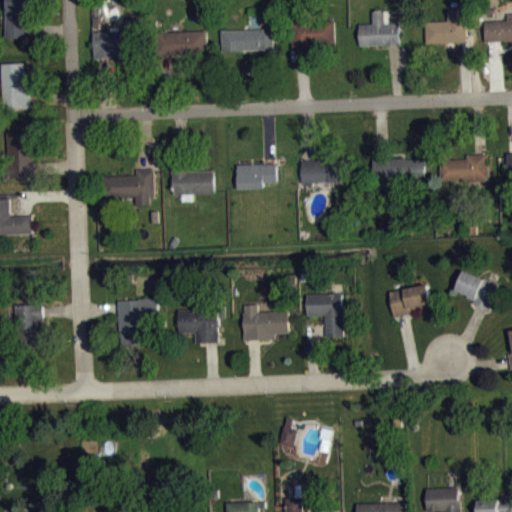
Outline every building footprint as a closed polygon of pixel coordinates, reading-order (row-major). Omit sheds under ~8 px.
[(7,0),(7,10),(6,10),(6,36),(28,37),(29,9),(27,9),(27,0),(7,0)] [(428,43),(426,21),(449,20),(449,9),(467,9),(468,40),(428,43)] [(511,40),(486,41),(485,20),(508,20),(508,13),(511,12),(511,40)] [(375,16),(378,16),(378,14),(384,14),(384,16),(391,16),(391,29),(402,28),(403,48),(404,50),(362,51),(362,30),(375,29),(375,16)] [(94,32),(95,58),(129,57),(129,52),(137,52),(137,37),(144,36),(143,17),(127,18),(127,30),(119,30),(120,26),(110,26),(110,31),(94,32)] [(294,48),(294,22),(335,20),(336,41),(318,42),(318,47),(294,48)] [(222,29),(223,51),(276,49),(274,27),(222,29)] [(207,30),(208,53),(161,54),(159,31),(171,31),(207,30)] [(3,64),(3,107),(32,108),(32,76),(26,76),(26,62),(3,64)] [(8,132),(8,178),(36,177),(35,131),(8,132)] [(442,180),(471,179),(471,181),(486,180),(486,178),(489,178),(488,152),(467,154),(467,157),(441,159),(442,180)] [(374,158),(376,188),(390,187),(391,191),(428,190),(426,158),(406,158),(406,157),(374,158)] [(302,160),(303,183),(305,183),(306,185),(313,185),(313,182),(320,182),(320,188),(332,188),(331,180),(349,180),(348,158),(302,160)] [(238,164),(238,187),(265,186),(265,181),(278,181),(277,162),(238,164)] [(104,175),(105,197),(136,196),(137,204),(150,203),(151,195),(155,195),(154,168),(138,169),(138,174),(104,175)] [(172,169),(174,194),(183,193),(183,201),(194,200),(193,193),(216,192),(215,170),(191,171),(191,168),(172,169)] [(0,198),(11,198),(12,216),(35,215),(35,233),(0,234),(0,198)] [(457,289),(465,268),(499,282),(490,309),(474,302),(475,299),(468,296),(468,294),(457,289)] [(391,290),(396,315),(412,312),(410,307),(434,302),(428,283),(391,290)] [(309,315),(327,314),(328,336),(345,335),(343,292),(308,293),(309,315)] [(119,300),(123,346),(145,344),(144,318),(160,317),(160,298),(119,300)] [(16,303),(16,319),(22,319),(22,349),(44,349),(44,320),(46,320),(45,302),(16,303)] [(247,303),(247,312),(245,312),(246,339),(277,338),(277,333),(291,332),(290,310),(260,311),(260,303),(247,303)] [(180,308),(182,332),(197,332),(197,341),(220,341),(220,317),(227,317),(226,305),(201,306),(201,308),(180,308)] [(280,442),(288,415),(294,417),(292,427),(297,429),(292,446),(280,442)] [(428,510),(427,488),(459,486),(459,500),(461,500),(461,511),(446,511),(446,510),(443,510),(443,508),(440,508),(440,510),(428,510)] [(478,499),(478,511),(500,511),(511,511),(511,494),(506,494),(506,503),(499,503),(499,498),(478,499)] [(25,511),(58,511),(58,497),(44,498),(44,511),(25,511)] [(287,497),(287,511),(303,511),(303,497),(287,497)] [(259,511),(259,507),(265,506),(265,500),(228,501),(228,511),(259,511)] [(357,502),(357,511),(406,511),(406,501),(357,502)]
